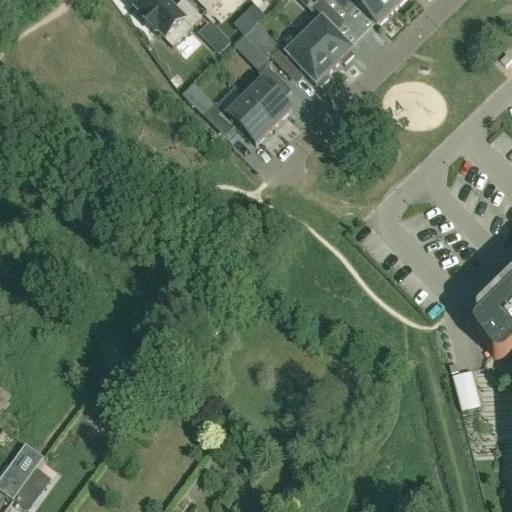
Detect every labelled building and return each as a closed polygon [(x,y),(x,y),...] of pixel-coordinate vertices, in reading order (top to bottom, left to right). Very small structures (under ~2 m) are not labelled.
[(175,15),(160,0),(147,0),(141,7),(142,9),(136,15),(144,22),(142,24),(157,39),(159,38),(173,52),(203,23),(185,5),(175,15)] [(223,0),(191,0),(207,16),(223,0)] [(395,14),(380,0),(328,0),(348,20),(358,10),(378,31),(395,14)] [(380,0),(395,14),(408,0),(380,0)] [(351,56),(353,55),(336,38),(346,28),(322,4),(311,15),(315,19),(298,35),(335,72),(343,65),(346,68),(354,60),(351,56)] [(252,48),(264,37),(257,30),(245,41),(252,48)] [(335,72),(298,35),(298,36),(301,39),(285,55),(281,52),(270,62),(290,82),(300,73),(317,90),(318,88),(321,92),(330,83),(327,80),(335,72)] [(235,51),(243,60),(253,50),(245,42),(235,51)] [(511,51),(497,64),(509,76),(511,72),(511,51)] [(274,132),(292,114),(273,95),(282,86),(267,71),(240,97),(274,132)] [(193,109),(203,99),(195,91),(185,101),(193,109)] [(218,108),(204,122),(225,142),(237,130),(256,150),(274,132),(240,97),(239,98),(242,101),(226,117),(218,108)] [(511,292),(506,299),(476,329),(474,332),(475,336),(491,359),(496,363),(503,363),(508,360),(511,356),(511,292)] [(467,336),(452,346),(462,361),(477,351),(467,336)] [(464,368),(474,398),(495,391),(485,361),(464,368)] [(161,396),(183,413),(190,404),(169,387),(161,396)] [(0,410),(8,401),(0,393),(0,410)] [(113,422),(127,432),(137,417),(122,408),(113,422)] [(104,421),(100,429),(114,437),(118,429),(104,421)] [(26,449),(5,478),(24,491),(37,472),(44,463),(26,449)] [(32,511),(48,497),(39,486),(22,501),(32,511)]
